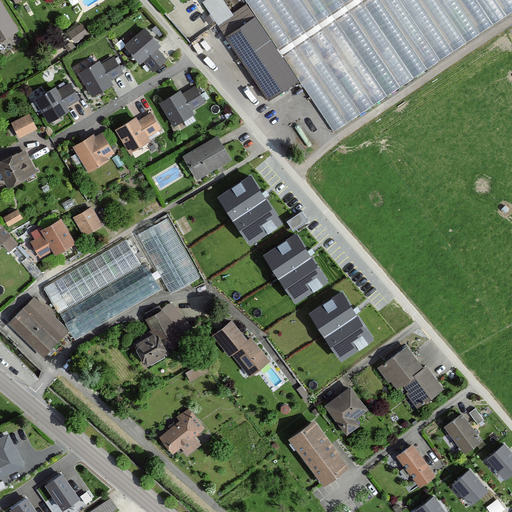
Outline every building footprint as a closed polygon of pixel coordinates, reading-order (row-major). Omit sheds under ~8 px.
[(0,3),(0,43),(18,32),(0,3)] [(243,4),(214,24),(266,100),(295,80),(243,4)] [(79,25),(66,35),(74,45),(87,36),(79,25)] [(161,45),(145,27),(123,46),(139,63),(143,60),(154,73),(166,62),(156,50),(161,45)] [(78,74),(93,97),(113,85),(110,80),(123,73),(113,58),(102,65),(99,61),(78,74)] [(33,101),(48,124),(70,111),(68,108),(80,100),(70,85),(58,92),(56,87),(33,101)] [(158,104),(172,126),(195,113),(193,109),(204,102),(195,86),(182,94),(180,91),(158,104)] [(17,139),(37,129),(29,113),(9,122),(17,139)] [(115,130),(128,154),(150,141),(148,138),(161,130),(151,114),(138,121),(136,118),(115,130)] [(73,146),(88,173),(107,162),(105,158),(118,150),(107,130),(95,137),(93,134),(73,146)] [(196,181),(232,159),(217,135),(181,157),(196,181)] [(0,162),(0,170),(9,187),(36,173),(24,150),(0,162)] [(281,223),(250,178),(220,198),(250,243),(281,223)] [(71,218),(83,237),(103,226),(92,206),(71,218)] [(295,227),(310,218),(303,207),(288,217),(295,227)] [(7,227),(22,218),(16,208),(1,216),(7,227)] [(41,230),(43,234),(29,242),(38,259),(53,251),(55,255),(75,244),(62,219),(41,230)] [(0,225),(0,224),(0,245),(3,243),(9,251),(17,244),(0,225)] [(327,281),(296,235),(265,256),(295,302),(327,281)] [(129,238),(45,282),(58,307),(142,263),(129,238)] [(125,303),(158,284),(150,272),(118,290),(125,303)] [(373,340),(342,293),(310,314),(341,361),(373,340)] [(7,324),(44,358),(68,332),(32,298),(7,324)] [(82,302),(63,315),(76,334),(97,319),(93,312),(90,314),(82,302)] [(192,342),(171,305),(145,320),(153,334),(133,345),(147,368),(192,342)] [(248,379),(270,363),(252,339),(248,341),(232,320),(212,336),(228,357),(230,355),(248,379)] [(406,346),(376,369),(394,391),(399,387),(423,369),(406,346)] [(189,383),(209,372),(203,362),(184,373),(189,383)] [(416,410),(444,388),(427,366),(423,369),(399,387),(416,410)] [(323,407),(347,437),(360,427),(355,421),(369,410),(350,386),(323,407)] [(172,455),(205,429),(188,407),(175,417),(179,421),(158,438),(172,455)] [(465,454),(483,441),(462,413),(444,427),(465,454)] [(290,439),(323,484),(349,466),(315,420),(290,439)] [(0,478),(25,467),(10,435),(0,440),(0,478)] [(420,488),(436,476),(413,445),(397,457),(420,488)] [(511,474),(511,454),(504,445),(488,460),(505,480),(511,474)] [(487,491),(470,471),(453,485),(471,505),(487,491)] [(79,499),(62,475),(46,486),(63,511),(79,499)] [(91,508),(93,511),(108,511),(119,505),(112,494),(91,508)] [(493,511),(496,511),(506,506),(499,495),(488,503),(493,511)] [(444,511),(434,498),(416,511),(417,511),(444,511)] [(35,511),(27,500),(11,511),(35,511)]
